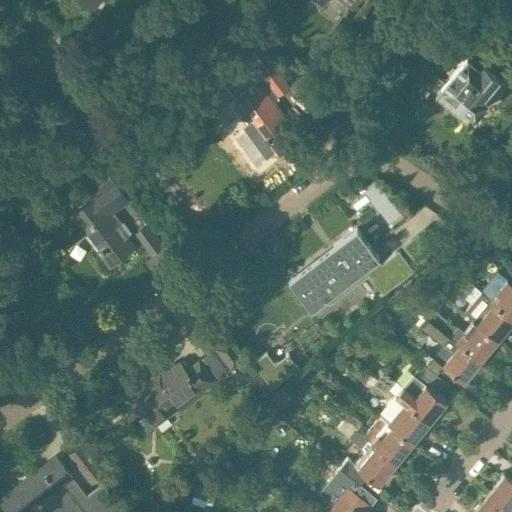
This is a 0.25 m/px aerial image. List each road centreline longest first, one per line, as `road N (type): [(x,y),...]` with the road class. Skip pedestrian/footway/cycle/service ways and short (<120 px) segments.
road 1 (residential): [(0,423),(329,174),(370,161),(398,168),(511,245)]
road 2 (residential): [(110,111),(3,0)]
road 3 (residential): [(511,407),(426,511)]
